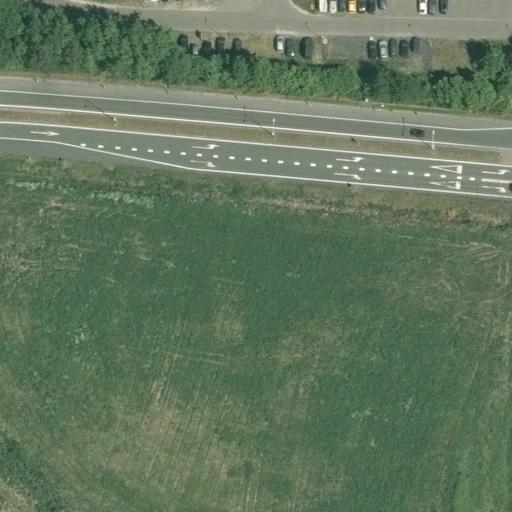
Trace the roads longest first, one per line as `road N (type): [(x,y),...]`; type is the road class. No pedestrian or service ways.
road 1 (motorway): [(511,141),(0,97)]
road 2 (motorway): [(0,130),(511,173)]
road 3 (unclassified): [(275,25),(95,17),(40,0)]
road 4 (unclassified): [(511,30),(275,25)]
